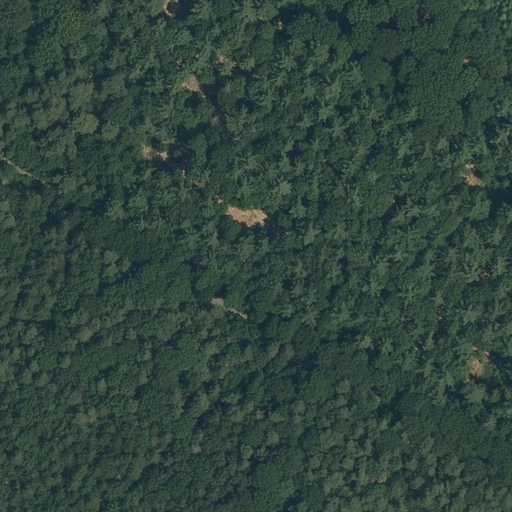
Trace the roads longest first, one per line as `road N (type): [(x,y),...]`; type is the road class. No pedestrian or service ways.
road 1 (unclassified): [(511,466),(0,177)]
road 2 (track): [(111,505),(198,425),(42,320)]
road 3 (track): [(0,328),(83,305),(149,264)]
road 4 (track): [(284,511),(338,368)]
road 5 (track): [(0,435),(111,505)]
road 6 (track): [(198,425),(287,340)]
